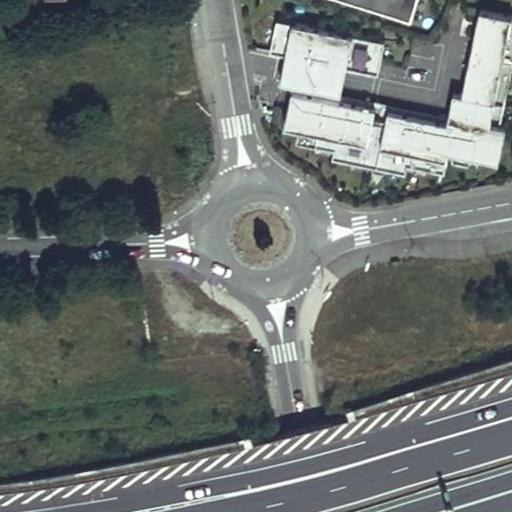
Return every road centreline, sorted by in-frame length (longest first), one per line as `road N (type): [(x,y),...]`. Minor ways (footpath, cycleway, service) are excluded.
road 1 (motorway): [(511,404),(279,471),(74,511)]
road 2 (tertiary): [(273,281),(312,511)]
road 3 (residential): [(511,203),(313,234)]
road 4 (motorway): [(511,436),(333,486)]
road 5 (residential): [(216,0),(251,178)]
road 6 (tertiary): [(0,246),(153,243)]
road 7 (motorway): [(393,511),(511,473)]
